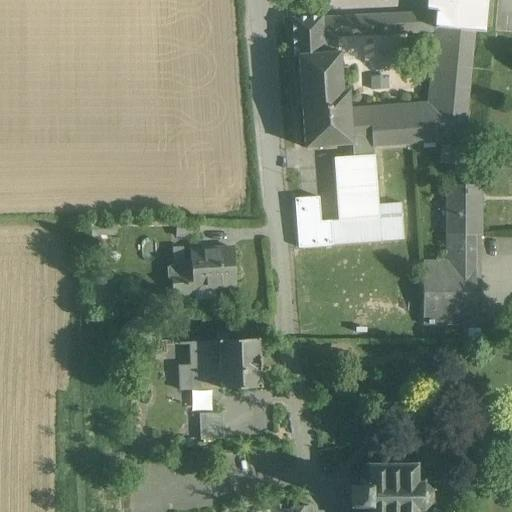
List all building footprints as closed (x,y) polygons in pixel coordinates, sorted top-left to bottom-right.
[(486,0),(427,0),(426,10),(292,19),(294,57),(299,57),(305,148),(352,144),(353,157),(335,159),(339,220),(378,217),(373,156),(373,147),(436,143),(446,143),(464,145),(474,32),(484,32),(486,0)] [(458,163),(459,145),(440,144),(439,162),(458,163)] [(446,236),(447,236),(480,236),(482,235),(482,186),(446,186),(446,236)] [(176,238),(198,238),(198,222),(175,222),(176,238)] [(480,324),(480,236),(447,236),(447,262),(423,262),(423,325),(480,324)] [(234,286),(232,249),(191,252),(192,267),(188,267),(185,264),(170,265),(167,268),(167,278),(171,281),(172,294),(176,299),(194,298),(194,288),(234,286)] [(190,391),(257,390),(257,342),(190,342),(190,391)] [(201,440),(223,440),(223,412),(201,412),(201,440)] [(350,507),(365,507),(365,510),(368,510),(368,511),(433,511),(433,509),(431,508),(424,508),(430,502),(434,504),(434,502),(430,500),(430,492),(434,490),(433,488),(429,490),(423,484),(425,480),(422,479),(421,483),(416,483),(415,467),(419,464),(416,462),(413,465),(400,465),(400,460),(397,460),(397,465),(386,465),(386,460),(383,460),(383,465),(370,465),(367,462),(365,464),(368,467),(368,480),(360,480),(360,486),(350,486),(350,507)]
